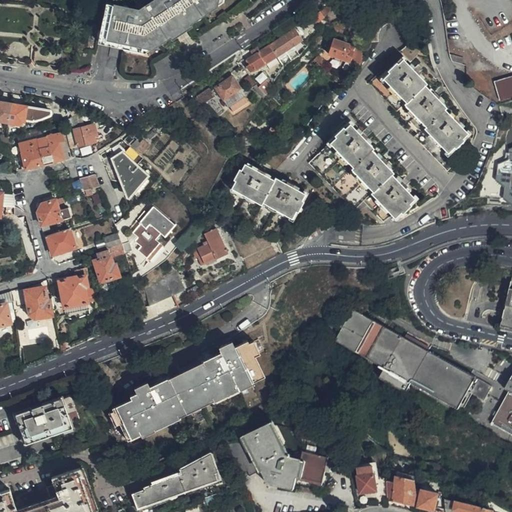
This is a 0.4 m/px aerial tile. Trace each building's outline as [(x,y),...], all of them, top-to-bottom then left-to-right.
[(189,23),(196,18),(193,14),(200,10),(203,14),(210,9),(207,4),(212,0),(158,0),(160,2),(153,8),(150,4),(146,7),(149,10),(145,12),(139,11),(107,5),(101,35),(116,39),(116,41),(135,44),(135,42),(144,44),(157,35),(161,41),(172,34),(173,35),(190,25),(189,23)] [(212,0),(207,4),(210,9),(220,3),(221,1),(222,0),(212,0)] [(353,8),(355,0),(336,0),(332,2),(333,4),(304,24),(309,30),(324,19),(324,17),(333,11),(337,8),(344,6),(353,8)] [(193,14),(196,18),(203,14),(200,10),(193,14)] [(363,38),(363,43),(378,42),(377,39),(377,37),(378,34),(379,32),(380,30),(381,28),(383,26),(385,25),(388,24),(390,24),(393,24),(395,24),(398,25),(400,26),(402,27),(403,29),(405,32),(405,34),(406,36),(406,39),(406,41),(405,43),(404,46),(402,48),(400,49),(398,51),(409,62),(413,59),(416,55),(419,50),(420,45),(421,40),(421,35),(419,30),(418,25),(414,21),(411,17),(407,14),(403,12),(398,10),(393,10),(388,10),(383,11),(378,13),(374,16),(370,19),(367,24),(365,28),(363,33),(363,38)] [(193,31),(190,25),(173,35),(177,42),(193,31)] [(293,28),(267,46),(274,56),(300,38),(293,28)] [(353,40),(359,37),(359,35),(357,31),(350,33),(353,40)] [(116,39),(101,35),(99,42),(144,51),(153,44),(154,45),(161,41),(157,35),(144,44),(135,42),(135,44),(116,41),(116,39)] [(348,61),(355,46),(333,38),(327,52),(348,61)] [(274,56),(267,46),(245,60),(248,64),(246,66),(250,72),(274,56)] [(351,62),(358,65),(360,61),(362,49),(358,47),(351,62)] [(445,107),(422,83),(424,81),(402,59),(397,63),(396,62),(386,70),(388,72),(382,78),(377,73),(367,82),(415,132),(411,136),(445,170),(455,161),(445,151),(451,145),(453,147),(461,138),(460,136),(465,131),(443,109),(445,107)] [(511,99),(511,75),(493,81),(500,103),(511,99)] [(242,95),(230,77),(214,87),(226,106),(242,95)] [(251,87),(261,98),(263,95),(257,87),(255,84),(251,87)] [(262,84),(257,87),(263,95),(266,90),(262,84)] [(48,115),(49,113),(49,112),(48,111),(38,109),(21,106),(2,103),(0,102),(0,122),(21,126),(21,122),(28,122),(34,121),(38,120),(48,115)] [(64,130),(68,148),(94,142),(93,136),(95,135),(93,123),(64,130)] [(412,197),(389,173),(390,170),(370,149),(372,147),(349,123),(343,128),(341,127),(332,135),(333,137),(307,162),(351,209),(361,199),(382,220),(388,214),(392,217),(400,210),(401,211),(409,203),(408,202),(412,197)] [(18,143),(23,169),(67,158),(60,131),(44,135),(44,136),(18,143)] [(273,167),(288,153),(277,147),(261,161),(273,167)] [(511,148),(507,150),(506,161),(495,166),(494,179),(503,185),(503,202),(511,203),(511,148)] [(145,175),(120,152),(110,158),(126,197),(145,175)] [(303,192),(273,176),(272,178),(243,163),(239,169),(237,167),(232,179),(234,180),(230,188),(259,203),(260,201),(290,216),(294,209),(297,210),(302,200),(300,199),(303,192)] [(83,189),(98,184),(94,172),(79,177),(83,189)] [(15,204),(14,193),(5,193),(5,205),(15,204)] [(60,197),(57,197),(41,201),(35,211),(39,224),(69,215),(67,206),(63,207),(60,197)] [(152,204),(146,211),(138,220),(139,222),(131,231),(136,236),(133,240),(138,245),(135,248),(145,257),(158,241),(154,237),(158,231),(163,235),(174,223),(152,204)] [(138,220),(146,211),(143,209),(135,218),(138,220)] [(223,243),(214,224),(203,229),(206,235),(192,242),(198,256),(223,243)] [(71,247),(66,228),(44,234),(50,254),(71,247)] [(121,241),(117,232),(105,236),(108,245),(121,241)] [(129,243),(122,245),(124,255),(132,253),(129,243)] [(124,255),(122,245),(93,254),(95,259),(90,260),(96,283),(114,278),(111,267),(110,267),(109,260),(124,255)] [(385,268),(389,282),(403,278),(401,272),(399,264),(393,266),(385,268)] [(511,269),(510,268),(505,293),(501,309),(498,326),(511,328),(511,269)] [(86,303),(83,290),(85,289),(82,277),(56,284),(61,308),(86,303)] [(49,315),(47,300),(44,300),(42,287),(23,290),(26,311),(25,312),(26,318),(30,320),(36,319),(37,317),(49,315)] [(380,366),(377,371),(375,377),(400,391),(403,387),(407,382),(454,408),(464,391),(479,399),(481,399),(489,385),(442,359),(402,336),(366,316),(348,306),(340,321),(331,338),(354,352),(368,360),(380,366)] [(250,377),(262,371),(256,358),(261,355),(261,354),(264,352),(258,339),(255,341),(254,339),(249,342),(248,340),(236,346),(234,342),(219,349),(220,353),(203,362),(204,364),(173,378),(171,376),(151,386),(150,382),(136,389),(138,392),(130,396),(130,398),(114,406),(115,408),(121,422),(126,435),(139,428),(140,430),(189,407),(216,395),(250,378),(250,377)] [(375,377),(377,371),(372,369),(366,378),(379,385),(403,399),(408,389),(403,387),(400,391),(375,377)] [(265,378),(262,371),(250,377),(250,378),(216,395),(189,407),(140,430),(139,428),(126,435),(130,441),(176,420),(226,396),(265,378)] [(511,378),(511,380),(507,379),(502,388),(505,390),(488,421),(511,435),(511,378)] [(70,426),(61,398),(15,413),(25,442),(70,426)] [(121,422),(115,408),(109,411),(116,425),(121,422)] [(291,455),(278,424),(249,436),(262,469),(264,470),(267,476),(267,478),(278,481),(278,478),(295,483),(297,476),(322,482),(329,456),(304,450),(302,458),(291,455)] [(136,504),(221,475),(212,452),(211,451),(207,450),(180,462),(178,464),(179,468),(143,482),(143,484),(131,489),(136,504)] [(93,511),(94,511),(79,466),(49,476),(52,484),(46,486),(50,498),(16,510),(9,487),(0,490),(0,511),(93,511)] [(376,490),(374,474),(358,476),(360,492),(376,490)] [(392,499),(414,505),(416,495),(415,482),(415,479),(394,474),(392,499)] [(433,509),(440,484),(424,480),(419,505),(433,509)] [(445,502),(445,507),(452,509),(455,494),(444,491),(445,502)] [(484,511),(486,508),(487,501),(455,494),(452,509),(464,511),(484,511)]
